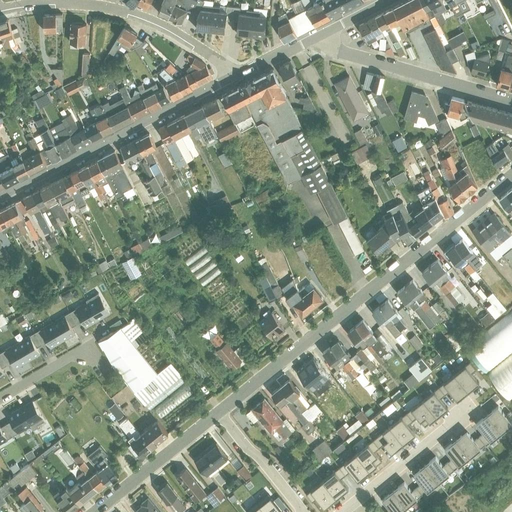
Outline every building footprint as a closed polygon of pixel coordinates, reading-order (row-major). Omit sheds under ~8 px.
[(163,0),(159,12),(169,16),(176,0),(175,0),(163,0)] [(175,0),(176,0),(169,16),(182,22),(188,7),(193,9),(197,0),(175,0)] [(197,0),(193,9),(199,12),(197,28),(211,30),(213,6),(214,0),(210,0),(204,0),(205,1),(203,0),(197,0)] [(289,20),(297,34),(315,25),(302,0),(292,0),(294,2),(291,3),(297,14),(299,13),(299,14),(289,20)] [(302,0),(315,25),(323,21),(314,3),(313,4),(310,0),(302,0)] [(314,3),(323,21),(331,17),(322,0),(317,0),(318,1),(314,3)] [(322,0),(331,17),(342,11),(345,10),(348,9),(343,0),(322,0)] [(343,0),(348,9),(349,8),(363,1),(364,0),(363,0),(343,0)] [(408,0),(393,8),(404,29),(407,27),(409,30),(412,28),(411,26),(423,19),(424,22),(427,20),(426,18),(429,16),(420,0),(408,0)] [(420,0),(429,16),(435,26),(440,24),(427,0),(420,0)] [(427,0),(440,24),(446,20),(442,12),(447,9),(442,0),(427,0)] [(458,3),(456,0),(447,0),(450,5),(451,4),(457,15),(462,12),(458,3)] [(475,0),(476,1),(483,14),(484,16),(490,12),(487,6),(497,1),(496,0),(475,0)] [(483,14),(476,1),(470,4),(475,13),(477,12),(479,15),(483,14)] [(213,6),(211,30),(225,31),(226,19),(232,20),(233,6),(226,5),(226,11),(220,10),(220,6),(213,6)] [(233,6),(232,20),(238,21),(237,33),(251,34),(254,10),(246,9),(246,13),(240,13),(240,7),(233,6)] [(384,12),(399,39),(407,35),(404,29),(393,8),(384,12)] [(254,10),(251,34),(265,36),(267,15),(260,15),(260,11),(254,10)] [(376,17),(385,35),(389,33),(397,48),(402,45),(399,39),(384,12),(376,17)] [(63,13),(44,14),(45,31),(63,30),(63,13)] [(297,34),(289,20),(286,13),(278,16),(279,30),(284,41),(297,34)] [(491,14),(485,17),(488,22),(493,20),(491,14)] [(385,35),(376,17),(359,25),(369,44),(385,35)] [(0,21),(0,28),(5,44),(11,42),(12,44),(22,40),(18,27),(12,28),(8,19),(0,21)] [(411,26),(412,28),(424,22),(423,19),(411,26)] [(72,22),(71,42),(86,43),(87,23),(84,23),(82,22),(77,22),(75,23),(72,22)] [(136,47),(140,45),(143,42),(136,37),(137,34),(125,26),(110,51),(114,54),(118,47),(119,48),(121,44),(131,50),(136,47)] [(452,63),(446,51),(439,35),(436,29),(424,34),(441,69),(457,73),(452,63)] [(448,39),(454,36),(451,30),(445,33),(448,39)] [(454,36),(448,39),(452,48),(462,43),(462,42),(468,38),(464,30),(454,36)] [(502,38),(498,50),(505,52),(505,50),(511,52),(511,48),(511,44),(508,43),(509,40),(502,38)] [(140,45),(136,47),(140,55),(146,51),(140,45)] [(402,45),(397,48),(396,48),(400,56),(405,54),(403,49),(402,45)] [(411,46),(406,49),(411,60),(417,57),(411,46)] [(446,51),(452,63),(458,59),(452,48),(446,51)] [(473,51),(465,54),(469,66),(472,67),(471,71),(485,75),(490,57),(489,53),(476,58),(473,51)] [(508,88),(511,75),(511,52),(510,52),(510,55),(509,55),(505,68),(501,68),(497,85),(508,88)] [(83,53),(82,75),(86,73),(88,72),(89,64),(90,53),(83,53)] [(186,74),(193,88),(213,78),(206,64),(190,54),(186,59),(191,62),(186,70),(190,72),(186,74)] [(176,77),(184,93),(193,88),(186,74),(183,75),(170,63),(168,66),(160,59),(158,61),(159,62),(176,77)] [(284,65),(279,67),(289,86),(296,83),(297,86),(303,83),(290,60),(283,64),(284,65)] [(176,77),(159,62),(155,67),(156,69),(157,68),(159,69),(159,70),(170,80),(166,82),(174,98),(184,93),(176,77)] [(106,63),(91,71),(93,75),(108,67),(106,63)] [(59,68),(51,68),(57,77),(53,80),(58,86),(62,83),(63,84),(63,68),(59,68)] [(222,96),(230,112),(234,120),(236,123),(240,131),(257,122),(288,182),(302,175),(310,192),(317,189),(334,223),(338,221),(355,255),(365,250),(273,69),(222,96)] [(393,113),(387,103),(386,101),(381,91),(385,77),(367,72),(363,87),(372,90),(372,92),(382,112),(385,111),(388,115),(393,113)] [(86,76),(65,85),(70,94),(80,89),(81,90),(90,85),(86,76)] [(349,76),(335,83),(354,120),(369,113),(349,76)] [(141,92),(151,110),(162,104),(153,86),(152,85),(145,89),(142,83),(138,85),(141,92)] [(153,86),(162,104),(170,100),(164,87),(159,89),(156,83),(152,85),(153,86)] [(35,100),(45,95),(39,84),(36,86),(39,91),(32,95),(35,100)] [(124,97),(135,118),(151,110),(141,92),(135,90),(133,96),(131,97),(125,85),(119,88),(124,97)] [(62,87),(55,90),(58,97),(66,93),(62,87)] [(412,91),(404,118),(429,124),(439,120),(430,102),(429,102),(427,98),(425,98),(425,95),(412,91)] [(45,95),(35,100),(39,107),(53,100),(49,92),(46,94),(45,95)] [(300,96),(299,102),(304,103),(303,108),(313,110),(316,109),(309,95),(305,97),(300,96)] [(203,105),(211,120),(224,113),(225,115),(230,112),(222,96),(217,98),(203,105)] [(102,103),(115,128),(135,118),(124,97),(110,104),(109,100),(102,103)] [(474,120),(464,100),(452,97),(450,104),(446,103),(446,112),(456,116),(458,121),(469,117),(472,125),(475,123),(474,120)] [(387,103),(393,113),(398,110),(393,100),(387,103)] [(464,100),(474,120),(480,122),(484,123),(489,107),(464,100)] [(85,127),(92,140),(115,128),(102,103),(90,110),(96,121),(90,124),(85,127)] [(185,115),(192,129),(197,138),(202,136),(205,140),(207,139),(210,145),(213,143),(220,156),(227,152),(222,142),(217,133),(211,120),(203,105),(185,115)] [(8,106),(1,111),(4,116),(11,111),(8,106)] [(489,107),(484,123),(499,127),(503,111),(489,107)] [(511,114),(503,111),(499,127),(511,130),(511,114)] [(92,140),(85,127),(80,129),(71,113),(62,118),(64,121),(78,148),(92,140)] [(168,124),(187,161),(194,158),(189,149),(195,146),(188,132),(192,129),(185,115),(168,124)] [(36,143),(47,164),(63,156),(56,142),(43,117),(41,118),(35,121),(45,139),(36,143)] [(443,136),(452,129),(447,118),(436,123),(443,136)] [(56,142),(63,156),(72,151),(78,148),(64,121),(51,128),(58,141),(56,142)] [(217,133),(222,142),(241,132),(240,131),(236,123),(223,130),(217,133)] [(379,123),(372,126),(377,136),(384,132),(379,123)] [(187,161),(168,124),(159,128),(166,142),(168,141),(169,141),(181,164),(187,161)] [(476,124),(470,127),(474,136),(480,133),(476,124)] [(366,144),(368,148),(371,146),(361,128),(354,132),(361,144),(365,142),(366,144)] [(452,129),(443,136),(439,139),(443,149),(450,143),(451,144),(454,142),(453,140),(456,138),(454,134),(452,129)] [(19,150),(30,172),(47,164),(36,143),(31,132),(29,133),(25,135),(33,149),(28,151),(26,146),(19,150)] [(137,140),(165,194),(172,191),(151,150),(157,147),(150,133),(137,140)] [(397,133),(387,138),(393,150),(403,145),(397,133)] [(430,139),(424,143),(427,148),(433,144),(430,139)] [(165,194),(137,140),(121,148),(129,164),(139,159),(149,178),(143,180),(150,195),(151,194),(154,200),(159,198),(160,198),(166,195),(165,194)] [(482,140),(475,143),(478,148),(485,145),(482,140)] [(511,159),(504,149),(499,152),(493,142),(487,146),(499,169),(511,159)] [(11,159),(21,177),(23,176),(30,172),(19,150),(15,143),(11,145),(17,156),(13,158),(11,159)] [(504,149),(511,159),(511,158),(511,148),(508,143),(503,147),(504,149)] [(368,148),(366,144),(351,152),(358,164),(372,156),(368,148)] [(456,179),(468,194),(478,186),(468,164),(466,160),(462,151),(459,145),(457,146),(464,161),(461,164),(463,167),(459,170),(463,174),(456,179)] [(466,160),(468,164),(477,160),(472,147),(462,151),(466,160)] [(97,160),(112,189),(117,198),(125,194),(124,191),(133,186),(115,151),(97,160)] [(339,151),(331,155),(333,160),(342,156),(339,151)] [(483,167),(477,171),(484,184),(499,174),(486,151),(482,153),(484,157),(480,160),(483,167)] [(227,152),(220,156),(225,166),(232,162),(227,152)] [(406,152),(399,155),(403,162),(410,159),(406,152)] [(0,157),(0,171),(6,185),(17,179),(21,177),(11,159),(8,153),(0,157)] [(447,157),(454,173),(457,170),(451,155),(447,157)] [(225,166),(220,156),(218,156),(233,185),(234,184),(240,197),(247,210),(255,207),(232,162),(225,166)] [(454,173),(447,157),(441,159),(444,167),(441,169),(448,186),(460,201),(468,194),(456,179),(454,173)] [(89,165),(105,197),(106,199),(108,198),(105,192),(112,189),(97,160),(89,165)] [(80,169),(91,191),(94,197),(99,194),(102,199),(105,197),(89,165),(80,169)] [(437,168),(432,170),(435,177),(440,175),(437,168)] [(71,174),(82,195),(91,191),(80,169),(71,174)] [(429,185),(444,213),(445,215),(454,210),(440,185),(437,187),(428,170),(423,173),(429,185)] [(404,171),(392,177),(395,184),(408,178),(404,171)] [(82,195),(71,174),(64,178),(75,198),(83,213),(89,209),(82,195)] [(381,176),(374,180),(377,186),(385,182),(381,176)] [(51,184),(62,205),(75,198),(64,178),(51,184)] [(41,189),(58,221),(61,220),(65,220),(69,218),(62,205),(51,184),(41,189)] [(425,207),(433,222),(435,220),(434,218),(444,213),(429,185),(417,191),(417,192),(425,207)] [(269,188),(254,196),(257,201),(272,194),(269,188)] [(34,193),(50,225),(53,224),(56,229),(60,226),(58,221),(41,189),(34,193)] [(16,202),(22,214),(30,210),(36,222),(38,221),(45,234),(49,232),(52,238),(48,240),(52,247),(59,244),(50,225),(34,193),(16,202)] [(511,198),(507,193),(499,199),(511,214),(511,198)] [(213,211),(215,214),(231,205),(226,194),(209,203),(213,211)] [(398,204),(416,236),(433,222),(425,207),(414,213),(412,210),(409,212),(403,201),(398,204)] [(8,206),(28,243),(31,241),(26,232),(28,231),(25,225),(27,224),(26,221),(22,214),(16,202),(8,206)] [(390,215),(385,218),(386,220),(396,239),(401,237),(405,244),(408,242),(416,236),(398,204),(387,210),(388,211),(390,215)] [(215,214),(201,222),(204,227),(224,217),(223,216),(234,210),(231,205),(215,214)] [(1,210),(11,229),(16,237),(18,236),(21,242),(22,241),(26,248),(30,246),(28,243),(8,206),(1,210)] [(0,210),(0,235),(9,253),(15,250),(5,232),(11,229),(1,210),(0,210)] [(215,214),(213,211),(199,218),(201,222),(215,214)] [(490,251),(511,234),(495,213),(473,230),(490,251)] [(26,221),(27,224),(35,239),(36,239),(39,237),(30,219),(26,221)] [(376,231),(368,237),(367,239),(375,249),(377,252),(389,242),(390,244),(396,239),(386,220),(379,226),(380,228),(376,231)] [(181,225),(159,236),(162,241),(183,230),(181,225)] [(368,237),(376,231),(372,227),(364,233),(368,237)] [(511,234),(490,251),(497,260),(503,255),(511,247),(511,246),(511,234)] [(0,254),(0,255),(4,262),(11,258),(9,253),(0,235),(0,254)] [(140,242),(144,250),(153,246),(149,238),(140,242)] [(455,245),(481,276),(486,273),(480,265),(472,256),(475,254),(463,239),(455,245)] [(272,240),(266,243),(270,253),(276,250),(272,240)] [(144,250),(140,242),(131,246),(135,254),(144,250)] [(309,258),(303,247),(301,244),(295,247),(302,261),(309,258)] [(481,276),(455,245),(447,251),(462,270),(465,268),(476,281),(481,276)] [(204,246),(185,260),(189,266),(208,251),(204,246)] [(511,247),(503,255),(511,266),(511,247)] [(130,248),(124,251),(127,257),(133,254),(130,248)] [(144,251),(138,254),(140,259),(151,253),(149,249),(144,251)] [(266,274),(278,297),(284,294),(263,253),(257,257),(266,274)] [(285,257),(276,261),(278,266),(284,263),(284,265),(288,263),(285,257)] [(114,258),(108,262),(111,268),(118,264),(114,258)] [(128,260),(124,262),(130,272),(137,268),(131,258),(128,260)] [(213,259),(194,273),(198,279),(217,265),(213,259)] [(430,265),(459,301),(464,297),(450,279),(451,277),(447,272),(448,271),(438,259),(431,265),(430,265)] [(103,261),(95,266),(99,273),(107,268),(103,261)] [(459,301),(430,265),(422,271),(437,289),(439,287),(454,305),(459,301)] [(218,266),(200,281),(204,286),(222,271),(218,266)] [(278,297),(266,274),(258,278),(270,301),(278,297)] [(313,307),(299,290),(293,276),(282,280),(288,290),(292,303),(303,316),(308,312),(307,311),(313,307)] [(405,285),(436,323),(437,325),(443,320),(438,313),(436,310),(435,311),(430,306),(425,299),(427,297),(413,279),(406,285),(405,285)] [(299,290),(313,307),(323,298),(310,281),(299,290)] [(436,323),(405,285),(398,292),(407,304),(410,302),(430,328),(436,323)] [(481,287),(477,290),(484,298),(487,296),(481,287)] [(70,291),(63,296),(66,301),(74,297),(70,291)] [(493,292),(487,296),(492,303),(487,307),(495,317),(506,309),(493,292)] [(99,293),(87,300),(87,301),(98,319),(110,312),(99,293)] [(380,305),(401,330),(405,326),(400,319),(402,317),(388,299),(381,305),(380,305)] [(72,315),(77,324),(83,321),(86,326),(98,319),(87,301),(70,311),(72,315)] [(437,301),(430,306),(435,311),(436,310),(438,313),(444,309),(437,301)] [(401,330),(380,305),(380,306),(373,312),(382,324),(384,322),(396,337),(402,331),(401,330)] [(265,316),(259,321),(273,339),(285,329),(269,309),(263,313),(265,316)] [(412,309),(407,313),(415,323),(420,319),(412,309)] [(32,311),(26,314),(29,319),(35,316),(32,311)] [(72,315),(70,311),(52,322),(63,339),(75,332),(72,327),(77,324),(72,315)] [(180,311),(175,315),(183,325),(188,321),(180,311)] [(488,312),(480,318),(486,325),(494,319),(488,312)] [(23,315),(17,319),(20,325),(27,321),(23,315)] [(123,324),(113,331),(99,340),(99,341),(103,348),(113,364),(112,364),(112,365),(113,365),(114,367),(128,383),(145,405),(182,375),(171,361),(158,372),(137,346),(151,335),(144,327),(135,316),(123,324)] [(511,316),(469,351),(482,367),(478,371),(482,377),(487,373),(486,371),(511,349),(511,316)] [(113,331),(123,324),(122,322),(120,319),(110,326),(113,331)] [(356,325),(380,356),(387,351),(383,345),(383,344),(377,337),(376,338),(372,333),(373,332),(363,319),(356,325)] [(35,332),(42,345),(48,341),(51,347),(63,339),(52,322),(35,332)] [(5,323),(0,325),(0,326),(3,332),(8,329),(5,323)] [(356,352),(366,364),(371,371),(372,370),(375,373),(378,371),(376,367),(376,366),(371,360),(375,356),(381,363),(384,361),(380,356),(356,325),(355,326),(348,332),(358,344),(359,343),(363,348),(362,349),(361,348),(356,352)] [(169,326),(165,329),(176,344),(180,341),(169,326)] [(454,332),(447,338),(456,350),(470,339),(467,336),(465,337),(459,330),(455,333),(454,332)] [(23,351),(28,360),(40,353),(37,348),(42,345),(35,332),(17,342),(23,351)] [(242,361),(234,351),(227,343),(233,338),(229,334),(223,339),(218,333),(210,339),(218,349),(217,350),(232,369),(237,365),(242,361)] [(377,337),(383,344),(388,340),(382,333),(377,337)] [(415,334),(409,339),(417,349),(423,345),(415,334)] [(392,346),(406,365),(417,357),(403,338),(392,346)] [(331,346),(356,377),(359,374),(357,371),(361,367),(361,368),(366,364),(356,352),(352,356),(353,357),(351,359),(347,353),(348,352),(339,339),(331,345),(331,346)] [(0,352),(7,365),(13,362),(16,367),(28,360),(23,351),(17,342),(0,352)] [(184,346),(180,349),(187,359),(192,356),(184,346)] [(356,377),(331,346),(330,346),(323,352),(337,370),(342,366),(352,380),(356,377)] [(242,361),(237,365),(239,368),(249,360),(239,347),(234,351),(242,361)] [(438,353),(432,358),(437,363),(442,359),(438,353)] [(414,372),(419,379),(432,369),(422,356),(409,366),(414,372)] [(306,365),(321,384),(329,377),(319,364),(318,365),(314,359),(306,365)] [(195,360),(191,364),(202,379),(206,375),(195,360)] [(511,360),(491,377),(502,391),(497,395),(505,405),(510,400),(508,398),(511,395),(511,360)] [(468,391),(480,383),(472,373),(477,370),(470,362),(455,374),(468,391)] [(321,384),(306,365),(298,372),(313,390),(321,384)] [(419,379),(414,372),(404,380),(410,387),(419,379)] [(439,387),(445,395),(450,391),(457,400),(468,391),(455,374),(439,387)] [(281,386),(309,420),(321,410),(315,402),(311,405),(301,392),(301,390),(297,385),(295,385),(289,379),(281,386)] [(365,380),(360,385),(367,392),(372,388),(365,380)] [(309,420),(281,386),(272,393),(282,405),(285,402),(303,424),(302,425),(309,433),(315,428),(311,422),(309,420)] [(389,397),(397,391),(395,387),(387,394),(389,397)] [(434,412),(437,416),(448,408),(441,399),(445,395),(439,387),(424,400),(434,412)] [(392,397),(394,400),(402,393),(399,389),(391,396),(392,397)] [(378,406),(387,397),(383,393),(374,402),(378,406)] [(394,400),(392,397),(382,405),(384,408),(394,400)] [(75,398),(68,403),(76,413),(83,408),(75,398)] [(113,399),(105,405),(110,411),(112,410),(119,419),(125,414),(113,399)] [(252,409),(259,418),(270,432),(275,428),(284,439),(293,432),(292,431),(295,429),(286,418),(283,421),(265,399),(252,409)] [(407,413),(413,421),(418,417),(425,427),(437,417),(437,416),(434,412),(424,400),(407,413)] [(21,408),(31,426),(34,430),(39,427),(38,425),(45,421),(33,401),(21,408)] [(138,401),(132,405),(136,410),(141,405),(138,401)] [(184,402),(169,414),(175,421),(190,409),(184,402)] [(487,415),(502,433),(511,424),(511,412),(511,411),(510,412),(506,415),(498,406),(487,415)] [(371,407),(365,412),(369,417),(375,412),(371,407)] [(6,424),(13,436),(31,426),(21,408),(8,416),(11,421),(6,424)] [(259,418),(252,409),(247,413),(254,422),(255,422),(259,418)] [(343,424),(336,429),(345,439),(355,431),(356,430),(364,423),(368,420),(369,419),(361,409),(355,415),(358,419),(349,426),(346,422),(343,424)] [(407,413),(390,427),(404,444),(411,438),(416,434),(408,425),(413,421),(407,413)] [(239,414),(235,416),(241,424),(245,422),(239,414)] [(479,437),(486,444),(487,445),(502,433),(487,415),(476,424),(484,433),(479,437)] [(152,447),(141,433),(127,417),(119,423),(130,436),(128,438),(140,452),(143,449),(145,452),(152,447)] [(141,433),(152,447),(169,433),(157,419),(141,433)] [(0,444),(13,436),(6,424),(1,427),(0,425),(0,444)] [(62,427),(56,432),(60,437),(66,432),(62,427)] [(404,444),(390,427),(374,440),(379,448),(384,444),(392,454),(404,444)] [(38,434),(40,439),(51,435),(48,430),(38,434)] [(462,436),(456,440),(470,457),(486,444),(479,437),(475,441),(469,434),(467,431),(465,433),(462,436)] [(325,439),(312,450),(319,460),(333,449),(325,439)] [(448,462),(454,470),(470,457),(456,440),(455,441),(445,449),(453,458),(448,462)] [(58,442),(51,448),(56,454),(63,448),(58,442)] [(206,452),(217,466),(228,458),(228,457),(217,443),(216,444),(215,443),(211,447),(211,448),(206,452)] [(100,445),(87,456),(108,482),(115,476),(113,474),(115,471),(104,458),(108,454),(100,445)] [(278,446),(275,448),(284,460),(287,458),(278,446)] [(32,450),(25,454),(28,460),(36,456),(32,450)] [(217,466),(206,452),(201,456),(200,455),(196,459),(196,460),(195,461),(207,475),(209,474),(210,476),(220,469),(217,466)] [(40,454),(34,459),(37,463),(44,458),(40,454)] [(83,471),(99,489),(106,483),(97,471),(94,473),(80,456),(79,457),(78,456),(74,459),(83,471)] [(237,470),(243,466),(236,456),(230,461),(237,470)] [(425,465),(439,482),(454,470),(448,462),(446,464),(443,466),(436,456),(425,465)] [(217,466),(220,469),(230,461),(228,458),(217,466)] [(12,485),(14,487),(19,482),(22,486),(37,473),(29,463),(8,480),(12,485)] [(243,466),(237,470),(246,481),(252,476),(243,465),(243,466)] [(419,470),(414,474),(416,477),(421,483),(417,487),(422,494),(423,495),(439,482),(425,465),(419,470)] [(186,468),(176,476),(196,501),(206,493),(186,468)] [(69,490),(80,504),(99,489),(83,471),(76,477),(79,482),(69,490)] [(0,487),(0,492),(4,497),(15,488),(14,487),(12,485),(8,480),(0,487)] [(70,511),(80,504),(69,490),(61,480),(57,483),(61,487),(53,493),(68,511),(70,511)] [(394,491),(407,507),(422,494),(417,487),(412,491),(405,482),(394,491)] [(167,483),(158,491),(174,511),(180,511),(186,507),(177,496),(177,495),(167,483)] [(212,491),(220,502),(227,497),(218,486),(212,491)] [(24,499),(33,511),(42,511),(41,511),(43,510),(39,504),(40,503),(26,487),(18,493),(24,499)] [(283,511),(286,510),(273,490),(243,510),(243,511),(283,511)] [(220,502),(212,491),(206,496),(215,507),(220,502)] [(407,507),(394,491),(383,499),(390,509),(385,511),(400,511),(405,509),(407,507)] [(159,511),(148,498),(142,504),(143,506),(136,511),(159,511)] [(33,511),(24,499),(18,504),(25,511),(23,511),(33,511)]
